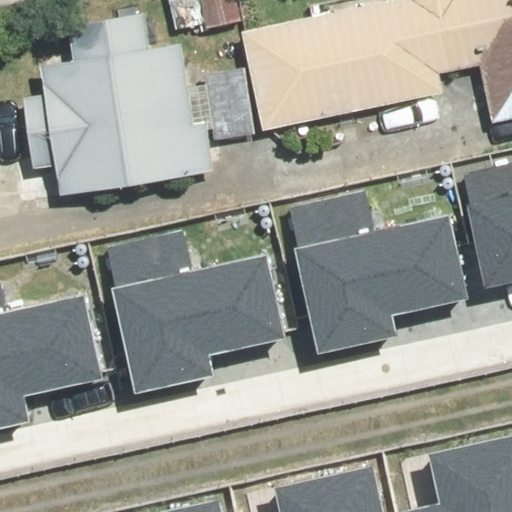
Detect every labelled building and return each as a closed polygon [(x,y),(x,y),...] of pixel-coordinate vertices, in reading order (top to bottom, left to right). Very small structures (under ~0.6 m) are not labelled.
[(511,0),(378,0),(242,28),(263,130),(446,93),(442,71),(480,63),(492,121),(511,116),(511,0)] [(76,58),(42,62),(45,90),(26,93),(35,167),(55,165),(58,195),(216,175),(204,83),(190,85),(184,44),(151,48),(146,10),(71,20),(76,58)] [(511,167),(472,174),(489,269),(511,265),(511,167)] [(372,181),(293,199),(324,337),(405,319),(401,301),(476,284),(458,204),(381,222),(372,181)] [(186,219),(107,237),(138,375),(219,357),(215,339),(290,322),(272,243),(195,260),(186,219)] [(103,266),(0,287),(0,429),(67,416),(59,378),(124,364),(103,266)] [(407,497),(410,511),(511,511),(511,426),(438,442),(448,489),(407,497)] [(397,511),(385,451),(288,471),(296,511),(397,511)] [(231,511),(226,487),(129,508),(129,511),(231,511)]
